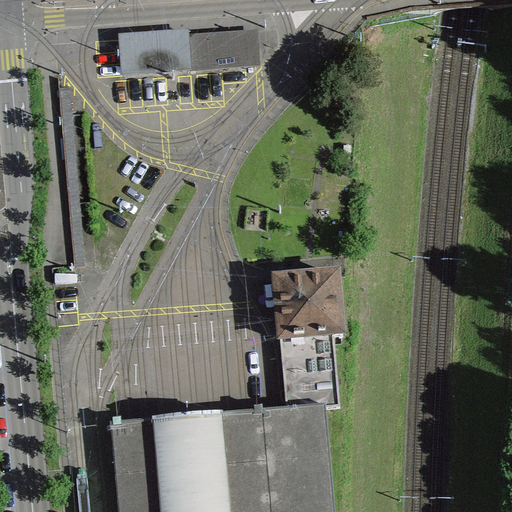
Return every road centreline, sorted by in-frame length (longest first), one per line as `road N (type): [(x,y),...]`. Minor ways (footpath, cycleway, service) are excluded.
road 1 (secondary): [(0,3),(53,19),(348,0)]
road 2 (primary): [(4,210),(31,511)]
